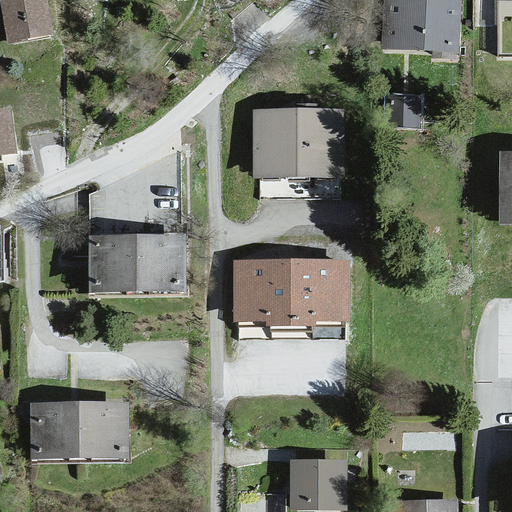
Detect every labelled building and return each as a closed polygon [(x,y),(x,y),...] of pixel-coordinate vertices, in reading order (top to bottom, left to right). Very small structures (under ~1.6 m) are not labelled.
[(65,36),(57,0),(18,0),(13,1),(22,45),(65,36)] [(391,0),(390,51),(463,53),(464,0),(391,0)] [(511,0),(503,0),(505,56),(511,55),(511,0)] [(393,128),(422,127),(421,92),(392,93),(393,128)] [(18,110),(0,113),(0,157),(27,152),(18,110)] [(358,111),(269,115),(271,180),(361,177),(358,111)] [(208,236),(110,240),(112,294),(210,290),(208,236)] [(363,263),(247,265),(248,320),(284,319),(284,326),(337,325),(337,319),(364,319),(363,263)] [(144,403),(45,408),(48,458),(147,453),(144,403)] [(357,462),(303,465),(305,510),(359,507),(357,462)] [(463,511),(463,503),(407,506),(407,511),(463,511)]
